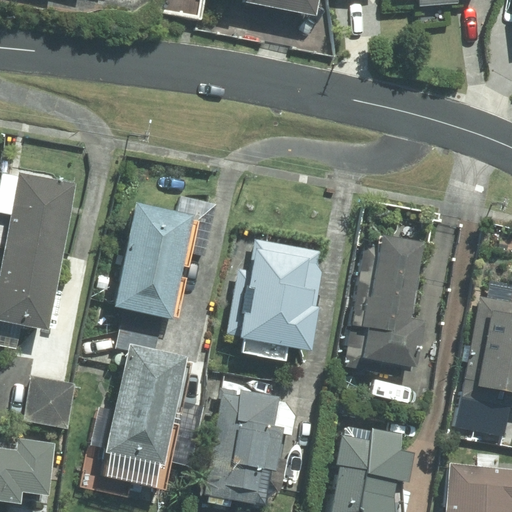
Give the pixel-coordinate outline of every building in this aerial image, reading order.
[(234,4),(304,18),(308,0),(226,0),(234,2),(234,4)] [(0,223),(0,318),(37,326),(67,181),(11,169),(0,223)] [(98,302),(155,315),(179,211),(121,198),(98,302)] [(360,242),(336,364),(394,374),(395,367),(406,369),(409,351),(405,350),(412,317),(398,315),(412,239),(371,230),(369,244),(360,242)] [(224,334),(295,347),(313,249),(247,236),(246,244),(240,244),(236,268),(230,266),(218,330),(224,332),(224,334)] [(511,301),(473,294),(454,395),(511,407),(511,301)] [(147,460),(172,353),(115,339),(90,447),(147,460)] [(68,381),(24,373),(15,419),(60,426),(68,381)] [(274,462),(283,414),(272,398),(211,386),(190,489),(195,491),(194,499),(217,504),(218,495),(253,502),(260,467),(263,467),(264,460),(274,462)] [(359,429),(336,424),(335,433),(331,432),(325,463),(330,463),(320,511),(383,511),(382,495),(385,476),(397,479),(402,449),(386,446),(390,431),(360,426),(359,429)] [(0,497),(6,498),(7,488),(35,491),(42,440),(6,435),(5,439),(0,438),(0,497)] [(511,511),(511,468),(440,461),(434,511),(511,511)]
